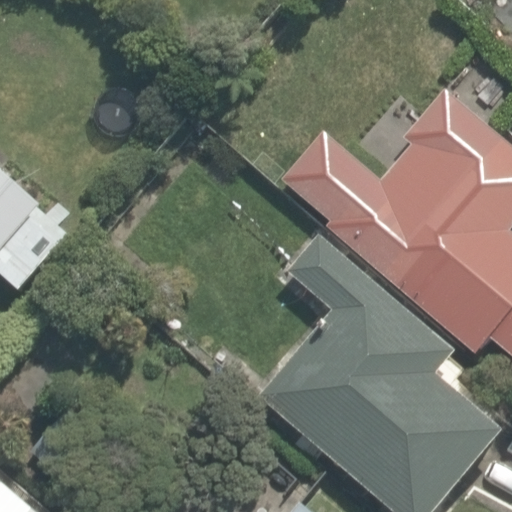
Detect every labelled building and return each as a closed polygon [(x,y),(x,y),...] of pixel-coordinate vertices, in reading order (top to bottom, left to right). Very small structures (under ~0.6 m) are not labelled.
[(315,140),(273,190),(463,369),(475,355),(511,386),(511,250),(496,237),(511,217),(511,161),(434,94),(391,145),(407,159),(378,193),(315,140)] [(0,293),(10,301),(65,230),(0,180),(0,293)] [(423,388),(441,369),(306,244),(274,279),(322,323),(248,402),(365,511),(420,511),(484,445),(423,388)] [(21,511),(7,499),(0,506),(0,511),(21,511)] [(307,511),(294,502),(286,511),(307,511)]
